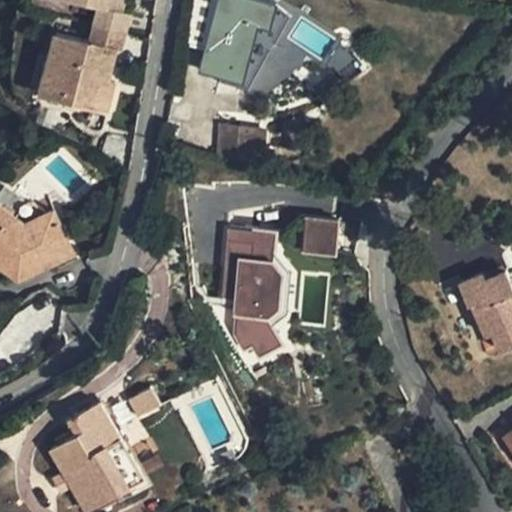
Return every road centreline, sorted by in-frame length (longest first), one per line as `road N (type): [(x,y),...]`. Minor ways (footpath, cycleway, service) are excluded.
road 1 (residential): [(493,511),(395,337),(384,273),(395,201),(415,167),(511,65)]
road 2 (residential): [(0,400),(72,351),(109,295),(135,199),(169,0)]
